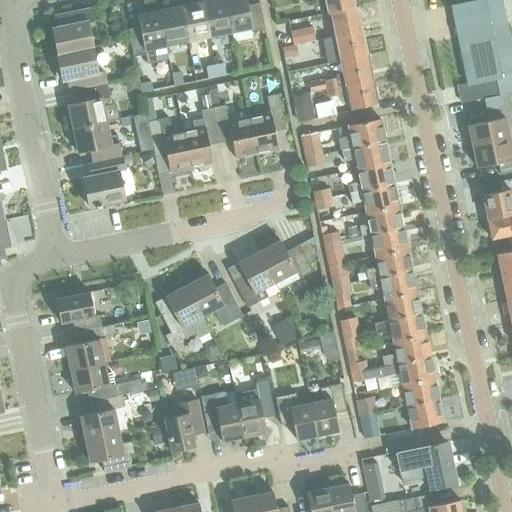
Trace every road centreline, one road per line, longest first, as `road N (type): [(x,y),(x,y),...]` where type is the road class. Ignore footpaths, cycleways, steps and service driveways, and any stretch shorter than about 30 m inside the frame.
road 1 (residential): [(399,0),(502,511)]
road 2 (residential): [(54,494),(254,450),(295,462),(381,445)]
road 3 (residential): [(54,494),(11,282),(56,253)]
road 4 (residential): [(56,253),(289,205),(284,177)]
road 5 (residential): [(56,253),(5,0)]
